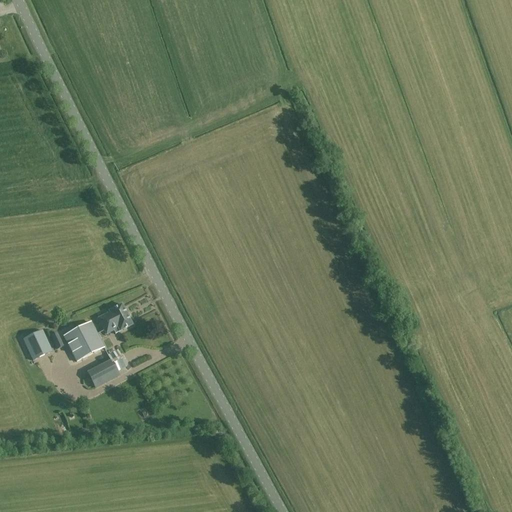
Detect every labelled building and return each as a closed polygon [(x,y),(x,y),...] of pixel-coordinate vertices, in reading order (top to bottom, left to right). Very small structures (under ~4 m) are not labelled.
[(118,329),(120,332),(133,326),(122,305),(109,312),(110,313),(98,319),(106,335),(118,329)] [(91,324),(63,338),(76,363),(104,349),(91,324)] [(32,362),(52,353),(42,332),(23,341),(32,362)] [(107,356),(111,363),(88,375),(95,389),(119,377),(116,372),(127,367),(118,351),(107,356)] [(143,364),(142,356),(130,357),(130,365),(143,364)]
